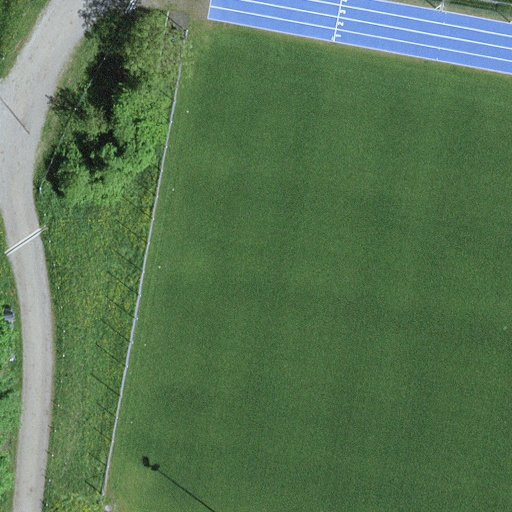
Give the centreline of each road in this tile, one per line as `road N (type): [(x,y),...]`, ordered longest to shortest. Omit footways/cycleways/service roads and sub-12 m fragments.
road 1 (track): [(3,122),(44,357),(33,511)]
road 2 (track): [(3,122),(74,0)]
